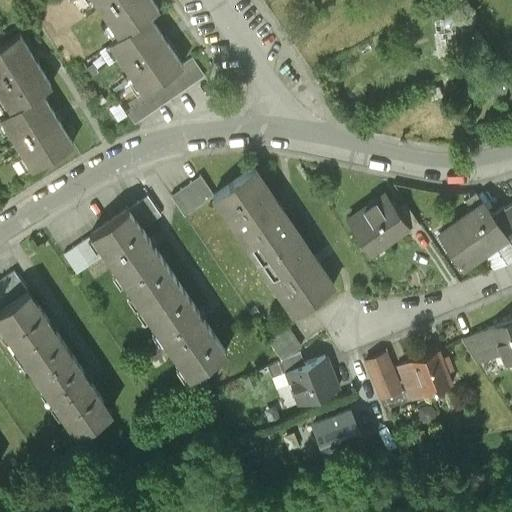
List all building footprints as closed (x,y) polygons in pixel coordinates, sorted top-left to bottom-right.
[(94,0),(120,36),(149,15),(160,8),(153,0),(94,0)] [(120,36),(109,44),(144,93),(184,64),(149,15),(120,36)] [(0,44),(0,96),(8,109),(41,88),(49,83),(17,33),(0,44)] [(190,60),(184,64),(144,93),(123,107),(136,124),(202,77),(190,60)] [(0,114),(0,123),(31,172),(76,142),(41,88),(8,109),(0,114)] [(251,166),(207,196),(245,250),(288,220),(251,166)] [(182,213),(207,196),(196,179),(170,197),(182,213)] [(340,218),(368,256),(410,225),(393,202),(382,188),(340,218)] [(398,199),(393,202),(410,225),(419,219),(405,199),(400,202),(398,199)] [(437,229),(459,263),(483,247),(506,233),(493,212),(484,199),(437,229)] [(143,200),(130,209),(141,226),(155,217),(143,200)] [(511,202),(507,206),(505,204),(493,212),(506,233),(511,241),(511,202)] [(130,209),(88,238),(99,253),(136,305),(177,276),(141,226),(130,209)] [(288,220),(245,250),(285,306),(328,276),(288,220)] [(511,241),(506,233),(483,247),(491,259),(511,252),(511,241)] [(99,253),(88,238),(63,255),(73,271),(99,253)] [(0,309),(30,289),(18,270),(0,282),(0,309)] [(177,276),(136,305),(184,372),(224,343),(177,276)] [(68,343),(30,289),(0,309),(0,327),(29,370),(68,343)] [(511,310),(480,326),(492,351),(500,347),(504,356),(511,351),(511,310)] [(285,322),(266,336),(279,354),(298,340),(285,322)] [(480,326),(464,333),(476,358),(492,351),(480,326)] [(68,343),(29,370),(68,427),(107,401),(68,343)] [(398,359),(411,394),(451,378),(447,366),(452,364),(447,352),(442,354),(438,344),(398,359)] [(297,361),(312,355),(308,345),(293,352),(297,361)] [(363,354),(379,392),(402,383),(386,345),(363,354)] [(285,366),(298,397),(334,382),(322,351),(312,355),(297,361),(285,366)] [(321,441),(359,426),(348,398),(310,413),(321,441)]
